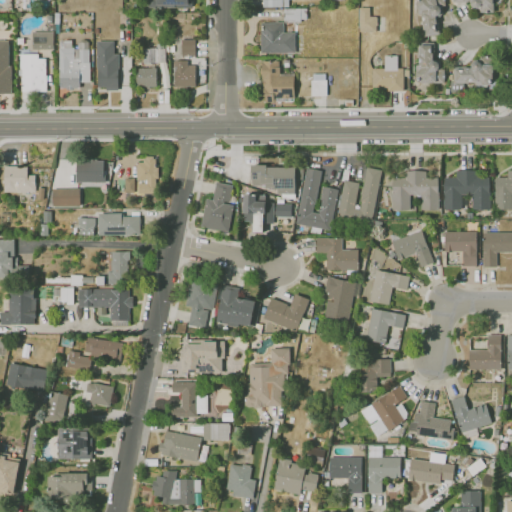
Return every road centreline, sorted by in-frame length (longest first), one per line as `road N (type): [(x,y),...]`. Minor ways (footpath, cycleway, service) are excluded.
road 1 (residential): [(226,122),(194,142),(116,511)]
road 2 (tertiary): [(398,122),(0,124)]
road 3 (residential): [(511,303),(449,303),(438,365)]
